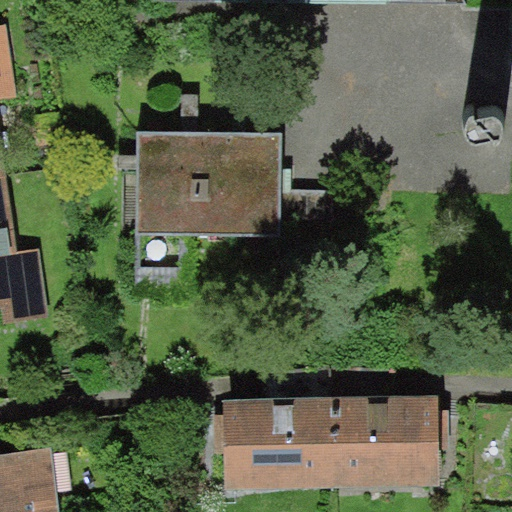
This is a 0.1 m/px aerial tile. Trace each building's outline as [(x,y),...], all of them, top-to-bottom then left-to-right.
[(0,94),(12,93),(2,27),(0,27),(0,94)] [(493,138),(496,138),(500,135),(502,132),(504,127),(504,122),(504,116),(503,113),(500,107),(498,106),(496,105),(493,104),(491,104),(473,107),(473,103),(471,103),(469,103),(467,104),(465,106),(461,122),(461,126),(463,130),(465,133),(468,135),(472,136),(476,137),(493,134),(493,138)] [(136,232),(280,234),(280,190),(281,131),(177,130),(137,129),(136,232)] [(0,299),(12,297),(0,216),(0,299)] [(294,476),(294,465),(331,464),(329,364),(265,371),(266,405),(230,406),(231,432),(220,432),(220,445),(231,444),(231,462),(231,477),(294,476)] [(329,364),(331,464),(369,464),(369,474),(432,473),(432,456),(431,440),(442,440),(442,427),(431,428),(430,402),(395,402),(394,368),(329,364)] [(0,511),(49,511),(47,490),(35,491),(31,451),(0,455),(0,511)]
